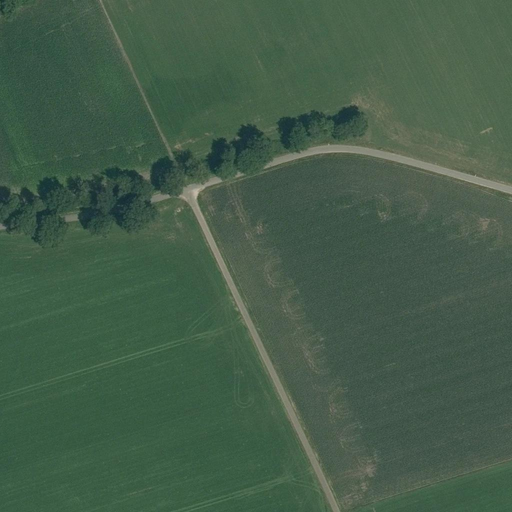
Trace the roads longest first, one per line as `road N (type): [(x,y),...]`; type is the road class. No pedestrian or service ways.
road 1 (unclassified): [(336,511),(187,189)]
road 2 (unclassified): [(511,190),(338,147),(187,189)]
road 3 (unclassified): [(0,225),(187,189)]
